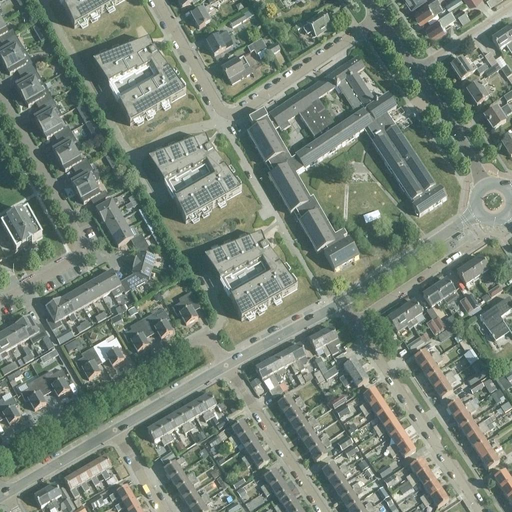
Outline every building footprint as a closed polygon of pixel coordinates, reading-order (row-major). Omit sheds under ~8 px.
[(77,0),(63,8),(74,30),(119,5),(123,0),(77,0)] [(199,3),(197,0),(176,0),(182,10),(192,4),(193,6),(199,3)] [(434,13),(442,8),(439,3),(440,2),(438,0),(431,0),(414,12),(417,16),(417,18),(418,20),(420,21),(421,22),(434,14),(434,13)] [(463,2),(462,1),(461,0),(453,0),(446,5),(449,11),(463,2)] [(206,17),(214,12),(213,10),(211,10),(210,7),(203,11),(191,17),(199,31),(210,24),(206,17)] [(437,19),(438,20),(425,28),(428,33),(428,35),(429,37),(431,37),(432,39),(445,30),(443,26),(455,18),(450,11),(437,19)] [(247,14),(238,19),(229,24),(232,29),(250,19),(247,14)] [(307,25),(308,26),(302,30),(307,37),(313,33),(316,38),(331,28),(327,21),(325,22),(321,16),(307,25)] [(5,31),(1,24),(0,24),(0,39),(1,39),(4,44),(15,37),(12,32),(7,35),(5,31)] [(36,37),(42,33),(38,26),(32,29),(36,37)] [(511,27),(502,34),(511,49),(511,27)] [(224,34),(206,45),(213,58),(232,48),(224,34)] [(511,56),(511,49),(502,34),(492,41),(499,52),(507,47),(509,50),(508,51),(511,57),(511,56)] [(15,37),(4,44),(7,49),(0,52),(0,61),(2,66),(20,56),(16,49),(15,49),(13,46),(19,43),(15,37)] [(261,41),(257,43),(247,49),(250,55),(254,53),(256,57),(257,57),(260,62),(269,56),(266,51),(267,51),(262,43),(261,41)] [(147,44),(93,66),(103,81),(104,81),(108,88),(121,81),(122,82),(136,75),(137,76),(150,69),(159,83),(119,105),(130,128),(174,102),(181,94),(181,89),(147,44)] [(271,57),(280,53),(276,46),(267,51),(271,57)] [(25,53),(20,56),(2,66),(6,73),(7,73),(9,77),(19,71),(22,76),(34,70),(25,53)] [(479,77),(496,65),(489,55),(484,59),(489,67),(484,71),(478,70),(476,68),(475,69),(476,71),(475,72),(479,77)] [(243,59),(242,60),(237,63),(237,62),(222,71),(228,82),(229,82),(231,87),(252,75),(243,59)] [(511,76),(506,67),(500,59),(495,62),(506,80),(511,76)] [(356,75),(364,70),(357,60),(303,95),(302,94),(279,110),(285,119),(275,125),(278,129),(281,134),(290,128),(287,123),(298,116),(317,144),(295,159),(298,163),(292,167),(298,175),(303,172),(304,172),(363,133),(411,204),(412,204),(414,207),(412,208),(418,218),(446,200),(440,190),(436,193),(434,190),(434,189),(386,117),(396,110),(387,97),(376,105),(376,104),(375,104),(356,75)] [(475,72),(476,71),(475,69),(473,66),(467,69),(461,61),(450,68),(460,83),(471,76),(471,75),(475,72)] [(488,79),(500,71),(497,66),(484,74),(488,79)] [(34,70),(22,76),(25,81),(15,87),(17,91),(21,98),(43,86),(39,79),(34,70)] [(481,90),(487,86),(484,82),(478,85),(467,93),(476,107),(488,100),(481,90)] [(43,86),(21,98),(25,106),(26,105),(28,109),(38,103),(41,108),(52,102),(47,92),(46,93),(43,86)] [(506,104),(511,99),(511,92),(503,98),(506,104)] [(61,118),(58,111),(52,102),(41,108),(44,114),(34,119),(36,123),(35,123),(39,131),(57,121),(61,118)] [(505,119),(511,114),(506,107),(498,112),(496,110),(484,118),(493,132),(505,123),(503,120),(505,118),(505,119)] [(274,132),(278,129),(275,125),(285,119),(279,110),(269,116),(272,120),(268,123),(267,120),(263,113),(248,121),(252,128),(257,126),(258,129),(247,135),(265,167),(268,165),(273,175),(268,178),(290,216),(296,213),(301,222),(298,224),(316,255),(325,250),(327,253),(324,255),(334,273),(358,259),(348,241),(345,243),(343,240),(346,238),(343,233),(334,238),(312,199),(309,201),(296,177),(298,175),(292,167),(298,163),(295,159),(291,162),(274,132)] [(57,121),(39,131),(43,138),(44,137),(46,141),(56,135),(59,141),(71,134),(70,134),(74,132),(72,128),(68,130),(66,125),(61,129),(60,128),(61,128),(57,121)] [(100,135),(93,122),(86,126),(93,139),(100,135)] [(71,134),(59,141),(62,146),(52,152),(54,155),(54,156),(58,163),(75,153),(71,146),(69,143),(74,140),(71,134)] [(511,138),(501,145),(510,159),(511,157),(511,138)] [(159,178),(164,186),(177,178),(178,180),(191,172),(192,174),(206,166),(214,180),(174,203),(185,225),(230,200),(237,192),(236,187),(202,141),(148,163),(159,179),(159,178)] [(75,153),(58,163),(62,170),(65,174),(75,168),(78,173),(89,166),(86,161),(81,164),(79,160),(75,153)] [(89,166),(78,173),(81,178),(71,184),(73,188),(72,188),(76,195),(94,185),(98,183),(99,180),(97,176),(94,176),(89,166)] [(94,185),(76,195),(80,202),(81,202),(83,206),(93,200),(96,205),(108,199),(104,193),(99,196),(97,193),(98,192),(94,185)] [(101,221),(117,212),(114,207),(118,205),(115,200),(95,212),(101,221)] [(0,227),(0,256),(3,262),(23,250),(25,253),(37,247),(35,244),(42,240),(27,212),(0,227)] [(122,221),(117,212),(101,221),(104,226),(107,230),(122,221)] [(127,231),(122,221),(107,230),(112,240),(127,231)] [(132,228),(127,231),(112,240),(118,249),(130,242),(133,247),(144,241),(147,239),(144,234),(138,237),(132,228)] [(215,276),(219,283),(232,276),(233,277),(247,270),(248,271),(262,264),(270,278),(230,300),(241,322),(285,297),(293,290),(292,285),(258,239),(204,260),(214,276),(215,276)] [(144,241),(133,247),(138,256),(136,261),(135,261),(134,266),(152,271),(154,260),(151,259),(152,255),(144,241)] [(468,267),(477,280),(488,272),(480,259),(468,267)] [(124,282),(130,293),(131,295),(136,291),(135,289),(144,285),(145,281),(149,282),(152,271),(134,266),(133,271),(133,272),(132,277),(124,282)] [(477,280),(468,267),(457,275),(465,288),(477,280)] [(112,273),(102,279),(111,294),(114,299),(123,294),(124,296),(130,293),(124,282),(118,285),(112,273)] [(102,279),(93,284),(101,299),(111,294),(102,279)] [(446,282),(434,290),(442,302),(446,308),(458,300),(454,295),(446,282)] [(93,284),(83,289),(92,305),(101,299),(93,284)] [(490,300),(501,292),(498,286),(486,294),(490,300)] [(83,289),(74,295),(83,310),(92,305),(83,289)] [(434,290),(422,298),(431,310),(442,302),(434,290)] [(179,304),(171,309),(176,319),(180,317),(186,327),(197,321),(193,314),(200,310),(191,294),(178,302),(179,304)] [(74,295),(65,300),(73,315),(83,310),(74,295)] [(464,299),(472,312),(478,308),(470,295),(464,299)] [(481,299),(484,305),(490,301),(487,295),(481,299)] [(472,312),(464,299),(459,303),(467,315),(472,312)] [(60,303),(60,302),(55,305),(64,321),(68,318),(71,324),(76,321),(73,316),(73,315),(65,300),(60,303)] [(499,320),(511,311),(511,307),(508,301),(479,320),(483,326),(484,325),(490,333),(488,335),(494,343),(509,333),(503,324),(502,325),(499,320)] [(413,304),(401,312),(410,324),(413,328),(417,325),(415,321),(421,316),(413,304)] [(55,305),(45,310),(51,320),(45,323),(52,333),(62,328),(59,323),(64,321),(55,305)] [(136,315),(133,309),(127,312),(131,318),(136,315)] [(410,324),(401,312),(387,321),(397,335),(406,329),(408,332),(413,329),(410,324)] [(142,322),(151,338),(157,334),(161,341),(172,335),(166,325),(170,323),(164,313),(156,318),(154,315),(142,322)] [(431,321),(439,334),(444,330),(436,318),(431,321)] [(30,319),(20,325),(29,341),(34,338),(37,344),(47,338),(40,326),(35,329),(30,319)] [(439,334),(431,321),(425,326),(433,338),(439,334)] [(79,326),(80,327),(83,332),(90,328),(87,322),(79,326)] [(151,338),(142,322),(129,329),(131,332),(122,337),(128,346),(131,344),(137,355),(149,348),(145,341),(151,338)] [(20,325),(15,327),(15,328),(11,331),(19,346),(29,341),(20,325)] [(331,330),(319,336),(331,356),(331,358),(337,354),(334,349),(339,346),(331,330)] [(440,343),(452,335),(448,330),(437,338),(440,343)] [(11,331),(1,336),(10,351),(19,346),(11,331)] [(425,335),(420,339),(423,344),(429,341),(425,335)] [(0,336),(0,355),(1,357),(3,361),(8,358),(5,354),(10,351),(1,336),(0,336)] [(319,336),(308,342),(314,354),(323,349),(324,352),(322,353),(326,359),(331,356),(319,336)] [(55,340),(59,346),(65,343),(61,337),(55,340)] [(71,349),(84,343),(81,337),(68,343),(71,349)] [(423,344),(420,339),(405,348),(409,354),(423,344)] [(105,343),(93,350),(102,365),(108,362),(112,369),(123,362),(117,352),(121,350),(115,341),(107,345),(105,343)] [(43,346),(47,353),(54,350),(50,343),(43,346)] [(288,353),(299,374),(304,371),(301,365),(299,366),(297,363),(306,358),(299,347),(288,353)] [(102,365),(93,350),(81,357),(82,359),(74,364),(79,374),(83,372),(88,382),(100,376),(96,369),(102,365)] [(472,351),(466,355),(473,365),(478,362),(472,351)] [(55,352),(50,355),(53,360),(58,357),(55,352)] [(420,370),(439,358),(436,353),(431,357),(432,358),(429,360),(424,352),(413,360),(420,370)] [(288,353),(277,359),(283,371),(291,366),(293,369),(291,370),(294,376),(299,374),(288,353)] [(457,359),(460,365),(469,361),(466,354),(457,359)] [(336,366),(346,360),(343,355),(333,361),(336,366)] [(439,358),(420,370),(427,381),(438,373),(433,366),(436,364),(437,366),(446,360),(443,356),(439,358)] [(277,359),(266,365),(272,376),(277,385),(282,383),(279,378),(285,375),(283,371),(277,359)] [(341,385),(361,372),(354,362),(343,369),(348,377),(345,379),(344,377),(338,381),(341,385)] [(14,363),(7,368),(10,374),(18,369),(14,363)] [(272,376),(266,365),(255,371),(261,382),(267,379),(272,376)] [(10,374),(7,368),(0,372),(4,378),(10,374)] [(326,382),(329,381),(337,375),(334,369),(322,377),(326,382)] [(51,373),(39,380),(48,396),(54,393),(58,399),(69,393),(63,383),(67,381),(61,371),(53,376),(51,373)] [(368,383),(361,372),(341,385),(344,390),(350,386),(349,384),(352,382),(357,390),(368,383)] [(318,385),(323,382),(319,373),(313,376),(318,385)] [(443,381),(438,373),(427,381),(434,391),(453,378),(450,374),(444,377),(446,379),(443,381)] [(470,388),(485,378),(482,373),(467,382),(470,388)] [(309,374),(301,378),(305,384),(312,380),(309,374)] [(272,376),(267,379),(273,390),(278,387),(277,385),(272,376)] [(504,378),(504,377),(496,383),(504,394),(511,388),(508,383),(508,384),(504,378)] [(453,378),(434,391),(441,401),(452,394),(447,386),(449,385),(450,386),(455,383),(453,378)] [(48,396),(39,380),(26,387),(28,390),(20,395),(25,404),(28,403),(34,413),(46,406),(42,400),(48,396)] [(253,390),(261,385),(257,380),(250,385),(253,390)] [(488,380),(482,384),(490,396),(496,392),(488,380)] [(278,387),(283,394),(287,392),(283,385),(278,387)] [(278,387),(273,390),(268,394),(273,401),(283,394),(278,387)] [(361,414),(380,402),(374,391),(363,399),(368,407),(365,409),(364,407),(359,411),(361,414)] [(499,391),(494,395),(498,401),(503,398),(499,391)] [(303,394),(298,397),(305,407),(310,403),(303,394)] [(329,394),(324,397),(327,403),(332,399),(329,394)] [(218,425),(214,418),(211,414),(210,415),(208,412),(216,408),(209,396),(199,402),(210,421),(211,420),(215,427),(218,432),(228,426),(225,421),(218,425)] [(2,401),(0,402),(0,423),(5,420),(9,427),(20,421),(15,410),(18,409),(12,399),(4,404),(2,401)] [(283,416),(302,404),(299,399),(294,403),(295,405),(293,407),(288,399),(277,406),(283,416)] [(341,399),(330,406),(330,407),(333,412),(344,404),(341,399)] [(210,421),(199,402),(188,408),(195,420),(202,416),(204,418),(202,419),(205,424),(210,421)] [(387,412),(380,402),(361,414),(364,419),(370,416),(369,414),(372,412),(376,419),(387,412)] [(453,420),(472,408),(469,403),(464,407),(465,408),(462,410),(457,402),(446,410),(453,420)] [(500,408),(504,415),(511,410),(508,403),(500,408)] [(225,411),(222,404),(216,407),(220,414),(225,411)] [(305,408),(302,404),(283,416),(290,426),(301,418),(296,411),(298,409),(300,412),(305,408)] [(339,420),(350,413),(346,407),(335,414),(339,420)] [(195,420),(188,408),(178,415),(189,433),(193,431),(191,426),(189,427),(188,424),(195,420)] [(472,408),(453,420),(460,430),(471,423),(466,416),(469,414),(470,416),(475,412),(472,408)] [(387,412),(376,419),(382,427),(378,429),(377,428),(372,431),(375,435),(394,422),(387,412)] [(189,433),(178,415),(168,421),(174,432),(181,428),(183,430),(181,431),(184,436),(189,433)] [(306,426),(301,418),(290,426),(296,435),(315,423),(312,419),(307,422),(308,424),(306,426)] [(476,431),(471,423),(460,430),(467,441),(486,428),(485,428),(495,422),(492,418),(490,420),(490,419),(478,427),(479,429),(476,431)] [(174,432),(168,421),(157,427),(168,445),(173,443),(170,438),(168,439),(167,436),(174,432)] [(401,433),(394,422),(375,435),(378,440),(383,436),(382,435),(385,432),(390,440),(401,433)] [(315,423),(296,435),(303,445),(314,438),(309,430),(311,428),(313,431),(318,428),(315,423)] [(231,446),(249,434),(242,424),(231,431),(236,438),(233,440),(232,438),(228,441),(231,446)] [(350,431),(348,433),(350,437),(357,432),(353,425),(348,428),(350,431)] [(486,428),(467,441),(474,451),(485,444),(480,436),(482,434),(484,436),(494,429),(491,425),(486,428)] [(168,445),(157,427),(147,433),(153,444),(154,444),(161,440),(162,442),(161,443),(163,448),(167,446),(168,445)] [(329,445),(334,442),(326,428),(321,430),(329,445)] [(401,433),(390,440),(395,447),(392,449),(391,448),(386,451),(389,456),(408,443),(401,433)] [(196,437),(200,442),(205,439),(202,434),(196,437)] [(249,434),(231,446),(234,450),(238,447),(237,446),(240,444),(244,451),(255,444),(249,434)] [(210,450),(220,443),(217,438),(207,445),(210,450)] [(314,438),(303,445),(309,455),(328,443),(325,438),(320,441),(321,444),(319,445),(314,438)] [(341,453),(351,445),(347,439),(337,447),(341,453)] [(328,443),(309,455),(316,465),(327,457),(321,450),(324,448),(326,450),(330,447),(328,443)] [(408,443),(389,456),(392,460),(397,457),(396,455),(399,453),(404,461),(415,453),(408,443)] [(180,444),(175,447),(178,454),(184,451),(180,444)] [(205,444),(194,450),(198,459),(210,452),(205,444)] [(255,444),(244,451),(249,458),(247,460),(246,458),(241,461),(244,466),(262,454),(255,444)] [(485,444),(474,451),(481,461),(499,449),(496,444),(491,448),(492,449),(490,451),(485,444)] [(344,453),(348,460),(358,453),(354,447),(344,453)] [(499,449),(481,461),(488,472),(499,464),(493,457),(496,455),(497,456),(502,453),(499,449)] [(187,468),(197,462),(191,453),(182,459),(187,468)] [(171,454),(160,461),(163,466),(174,459),(171,454)] [(269,464),(262,454),(244,466),(247,470),(252,467),(251,466),(253,464),(258,471),(269,464)] [(99,462),(95,465),(101,475),(100,475),(105,482),(110,480),(105,472),(111,469),(112,471),(115,469),(111,462),(108,464),(105,459),(103,459),(99,461),(99,462)] [(170,482),(181,474),(177,468),(179,466),(180,468),(184,465),(181,460),(174,465),(174,464),(163,472),(170,482)] [(408,485),(427,472),(420,462),(409,469),(415,478),(412,479),(411,477),(405,481),(408,485)] [(358,467),(361,473),(362,473),(368,469),(364,463),(358,467)] [(101,475),(95,465),(93,465),(93,464),(89,467),(89,468),(84,470),(90,481),(94,488),(99,486),(95,478),(100,475),(101,475)] [(328,483),(346,470),(343,466),(338,469),(340,472),(337,474),(332,466),(321,473),(328,483)] [(377,474),(382,480),(392,474),(388,467),(377,474)] [(79,473),(74,476),(80,487),(84,494),(89,492),(85,484),(90,481),(84,470),(83,471),(83,470),(79,473)] [(349,475),(346,470),(328,483),(334,492),(345,485),(340,478),(343,476),(344,478),(349,475)] [(209,475),(213,481),(219,477),(215,471),(209,475)] [(364,474),(368,480),(373,477),(369,471),(364,474)] [(263,494),(281,482),(274,472),(263,480),(268,487),(266,489),(265,487),(260,490),(263,494)] [(427,472),(408,485),(411,490),(417,486),(415,484),(418,483),(422,490),(434,482),(427,472)] [(500,490),(511,482),(511,476),(511,477),(511,479),(509,480),(504,473),(493,480),(500,490)] [(181,474),(170,482),(177,492),(195,480),(192,475),(187,478),(188,480),(186,482),(181,474)] [(80,487),(74,476),(73,477),(72,476),(69,479),(64,483),(74,500),(79,497),(75,490),(80,487)] [(394,477),(383,483),(388,490),(398,484),(394,477)] [(216,481),(221,489),(226,486),(221,478),(216,481)] [(235,491),(245,484),(242,479),(231,486),(235,491)] [(198,484),(195,480),(177,492),(183,502),(194,495),(190,488),(192,486),(193,487),(198,484)] [(281,482),(263,494),(266,499),(271,496),(270,495),(272,493),(277,500),(288,493),(281,482)] [(434,482),(423,490),(428,497),(426,499),(425,497),(419,500),(420,501),(416,503),(419,507),(441,493),(434,482)] [(511,482),(500,490),(507,501),(511,497),(511,482)] [(345,485),(334,492),(341,502),(359,490),(363,487),(360,483),(351,489),(353,491),(350,493),(345,485)] [(54,487),(44,493),(51,504),(55,511),(59,509),(55,502),(61,498),(54,487)] [(225,504),(237,497),(231,487),(219,493),(225,504)] [(126,488),(116,494),(109,498),(111,503),(119,499),(122,504),(122,505),(132,499),(132,498),(133,497),(130,493),(129,494),(126,488)] [(242,490),(237,494),(240,499),(246,495),(242,490)] [(362,494),(359,490),(341,502),(347,511),(358,505),(353,497),(356,495),(357,498),(362,494)] [(55,511),(51,504),(44,493),(34,499),(40,510),(47,506),(50,511),(55,511)] [(288,493),(277,500),(281,507),(279,508),(278,507),(273,510),(274,511),(280,511),(294,503),(288,493)] [(448,503),(441,493),(419,507),(422,511),(431,506),(430,504),(432,502),(437,510),(448,503)] [(194,495),(183,502),(190,511),(208,500),(205,495),(201,498),(202,500),(199,502),(194,495)] [(88,503),(93,511),(98,508),(98,509),(104,506),(103,505),(99,497),(88,503)] [(122,505),(122,504),(114,509),(116,511),(120,511),(125,509),(126,511),(132,511),(138,509),(138,508),(138,507),(136,503),(135,504),(132,499),(122,505)] [(208,500),(190,511),(206,511),(203,508),(206,506),(207,507),(211,504),(208,500)] [(384,503),(388,508),(382,511),(396,511),(389,500),(384,503)] [(73,504),(77,510),(82,507),(78,501),(73,504)] [(66,511),(73,511),(68,502),(63,505),(66,511)] [(300,511),(294,503),(280,511),(300,511)]
